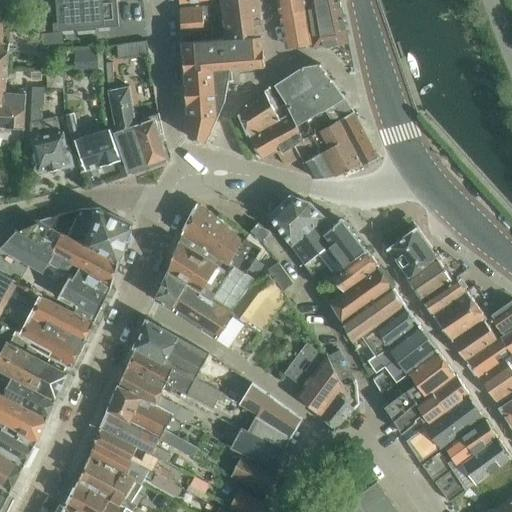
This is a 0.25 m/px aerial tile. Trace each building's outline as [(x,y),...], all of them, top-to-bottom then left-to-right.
[(120,26),(118,1),(117,0),(51,0),(54,31),(64,31),(77,30),(78,31),(97,29),(97,28),(120,26)] [(223,0),(225,16),(226,16),(226,17),(230,17),(230,20),(261,18),(260,10),(258,0),(223,0)] [(308,19),(313,43),(314,43),(314,48),(348,42),(342,1),(341,0),(305,0),(305,1),(306,6),(308,19)] [(290,47),(313,43),(308,19),(306,6),(305,1),(280,5),(286,43),(290,47)] [(212,21),(216,21),(215,12),(212,13),(211,6),(181,8),(183,37),(198,35),(213,35),(212,21)] [(225,16),(227,38),(263,33),(261,18),(230,20),(230,17),(226,17),(226,16),(225,16)] [(0,42),(11,43),(11,39),(3,39),(4,22),(0,21),(0,42)] [(43,44),(65,43),(64,31),(54,31),(48,32),(42,32),(43,44)] [(263,33),(227,38),(228,39),(184,42),(190,135),(190,137),(208,142),(209,141),(208,141),(226,101),(229,83),(243,85),(245,74),(263,73),(262,67),(266,66),(263,36),(263,33)] [(118,45),(120,59),(150,55),(148,41),(118,45)] [(0,42),(0,69),(10,70),(11,43),(0,42)] [(99,48),(75,49),(75,61),(99,61),(99,48)] [(56,51),(46,55),(51,66),(61,62),(56,51)] [(74,76),(75,86),(99,85),(98,62),(67,63),(68,76),(74,76)] [(108,65),(110,88),(117,133),(131,173),(169,159),(161,136),(165,135),(158,116),(144,121),(142,127),(137,128),(131,88),(116,90),(114,64),(108,65)] [(291,113),(294,119),(341,92),(321,64),(303,67),(276,85),(291,113)] [(47,87),(64,87),(63,67),(46,67),(47,87)] [(0,88),(9,89),(10,70),(0,69),(0,88)] [(0,126),(27,128),(27,125),(28,107),(27,107),(27,94),(8,93),(9,89),(0,88),(0,126)] [(250,136),(251,136),(281,119),(266,91),(240,111),(252,135),(250,136)] [(294,119),(298,125),(307,119),(314,131),(352,109),(346,99),(341,92),(294,119)] [(32,105),(30,139),(31,139),(32,139),(36,154),(33,154),(38,173),(75,165),(71,145),(68,146),(65,132),(62,132),(58,116),(44,119),(41,105),(32,105)] [(355,111),(339,120),(348,134),(346,134),(352,145),(354,144),(365,163),(381,156),(355,111)] [(87,136),(80,138),(75,112),(64,115),(66,122),(82,172),(86,170),(102,165),(102,166),(121,160),(111,128),(96,133),(94,126),(85,129),(87,136)] [(286,165),(301,156),(295,145),(309,137),(305,131),(302,133),(298,125),(294,119),(291,113),(281,119),(251,136),(264,159),(278,151),(286,165)] [(339,120),(318,132),(337,175),(339,175),(365,163),(354,144),(352,145),(346,134),(348,134),(339,120)] [(295,145),(301,156),(314,178),(337,175),(318,132),(309,137),(295,145)] [(269,215),(292,246),(326,218),(312,201),(292,193),(276,194),(270,200),(269,215)] [(182,234),(229,265),(230,262),(235,265),(247,273),(250,268),(256,259),(263,248),(246,237),(245,239),(213,212),(200,204),(195,205),(182,234)] [(42,221),(40,221),(51,227),(62,233),(62,234),(120,265),(134,224),(101,208),(82,209),(42,221)] [(328,263),(336,273),(365,251),(343,223),(336,229),(326,218),(292,246),(306,263),(304,264),(312,274),(328,263)] [(40,221),(17,231),(75,264),(77,265),(81,267),(113,285),(120,265),(62,234),(62,233),(51,227),(40,221)] [(251,232),(263,242),(270,233),(258,224),(251,232)] [(389,249),(410,277),(440,256),(440,255),(438,252),(436,253),(418,228),(389,249)] [(75,264),(17,231),(1,248),(67,284),(60,297),(74,305),(72,309),(96,321),(113,285),(81,267),(75,277),(72,275),(69,273),(75,264)] [(181,240),(175,256),(220,286),(224,281),(213,273),(218,265),(181,240)] [(333,275),(344,291),(378,267),(367,250),(365,251),(336,273),(333,275)] [(175,256),(169,271),(211,300),(220,286),(175,256)] [(424,300),(454,279),(440,260),(442,259),(440,256),(410,277),(408,278),(423,301),(424,300)] [(256,259),(250,268),(259,273),(265,265),(256,259)] [(268,269),(284,290),(294,283),(279,261),(268,269)] [(256,279),(247,273),(235,265),(224,281),(220,286),(211,300),(232,314),(248,289),(256,279)] [(342,320),(342,321),(392,289),(388,283),(390,283),(378,267),(344,291),(331,300),(339,315),(336,317),(339,321),(342,320)] [(211,300),(169,271),(168,270),(156,298),(250,361),(255,353),(249,349),(260,332),(257,329),(262,322),(253,316),(263,300),(278,289),(268,275),(248,289),(232,314),(211,300)] [(16,281),(0,271),(0,305),(2,307),(16,281)] [(424,300),(433,313),(468,291),(458,277),(454,279),(424,300)] [(342,321),(354,343),(405,306),(392,289),(342,321)] [(454,342),(484,320),(487,318),(468,291),(433,313),(454,342)] [(54,351),(52,355),(52,356),(54,357),(72,367),(95,322),(42,295),(22,334),(54,351)] [(511,300),(491,316),(504,334),(511,328),(511,300)] [(294,321),(298,309),(285,305),(280,316),(294,321)] [(354,343),(365,363),(419,325),(405,306),(354,343)] [(149,319),(137,347),(196,379),(188,394),(205,403),(214,408),(222,393),(204,383),(207,377),(199,373),(210,353),(149,319)] [(484,320),(454,342),(466,359),(496,337),(484,320)] [(282,351),(289,328),(268,322),(261,346),(282,351)] [(381,392),(410,371),(438,351),(419,325),(365,363),(370,373),(385,364),(387,367),(372,378),(381,392)] [(511,328),(504,334),(500,337),(511,352),(511,328)] [(0,367),(57,399),(69,372),(35,355),(38,347),(14,335),(12,341),(10,340),(0,357),(0,367)] [(468,361),(480,377),(511,354),(511,352),(500,337),(468,361)] [(303,387),(327,354),(309,340),(284,372),(303,387)] [(127,368),(164,388),(170,391),(173,386),(188,394),(196,379),(137,347),(127,368)] [(298,395),(321,415),(342,386),(355,380),(340,350),(328,356),(327,354),(303,387),(298,395)] [(395,419),(394,419),(456,376),(438,351),(410,371),(418,383),(386,406),(395,419)] [(511,354),(480,377),(500,405),(511,395),(511,366),(509,362),(511,359),(511,354)] [(0,391),(49,418),(57,399),(0,367),(0,391)] [(127,368),(120,386),(188,422),(194,413),(164,398),(162,402),(158,400),(164,388),(127,368)] [(423,428),(426,426),(469,395),(456,376),(394,419),(402,432),(417,420),(423,428)] [(342,386),(321,415),(336,429),(358,404),(358,400),(358,384),(355,380),(342,386)] [(240,405),(256,416),(293,437),(302,419),(252,383),(240,405)] [(120,386),(109,409),(147,430),(161,438),(160,439),(191,456),(194,450),(184,445),(186,440),(166,429),(172,417),(187,423),(188,422),(120,386)] [(19,433),(36,443),(37,442),(39,443),(49,418),(0,391),(0,418),(20,431),(19,433)] [(469,395),(426,426),(441,447),(484,414),(469,395)] [(511,400),(502,407),(511,423),(511,400)] [(109,409),(102,426),(138,446),(164,459),(166,461),(169,455),(170,453),(157,447),(160,439),(161,438),(147,430),(109,409)] [(257,417),(248,431),(285,451),(293,437),(256,416),(257,417)] [(0,482),(13,491),(25,467),(33,450),(36,443),(19,433),(20,431),(0,418),(0,482)] [(446,447),(459,465),(498,437),(486,419),(446,447)] [(96,439),(97,439),(171,479),(172,479),(174,474),(160,466),(162,461),(164,459),(138,446),(102,426),(96,439)] [(423,428),(407,441),(421,461),(437,450),(441,447),(426,426),(423,428)] [(232,447),(243,453),(278,470),(287,451),(285,451),(248,431),(241,428),(232,447)] [(97,439),(90,454),(128,473),(144,482),(147,477),(153,480),(152,482),(178,496),(183,488),(170,481),(171,479),(97,439)] [(477,484),(496,470),(511,458),(507,449),(500,439),(464,465),(477,484)] [(422,464),(436,483),(450,475),(448,473),(453,469),(440,451),(422,464)] [(278,470),(243,453),(232,476),(268,493),(279,471),(278,470)] [(81,475),(78,481),(132,511),(136,504),(132,503),(142,485),(144,482),(128,473),(91,454),(81,475)] [(450,475),(436,483),(450,501),(462,492),(450,475)] [(194,478),(190,486),(205,494),(209,486),(194,478)] [(66,504),(65,507),(73,511),(133,511),(132,511),(78,481),(68,501),(80,508),(79,510),(66,504)] [(378,481),(355,498),(363,509),(386,493),(378,481)] [(0,511),(2,511),(13,491),(0,482),(0,511)] [(190,486),(188,491),(209,502),(211,497),(205,494),(190,486)] [(232,508),(232,509),(237,511),(260,511),(266,500),(265,499),(243,488),(232,508)] [(364,511),(383,511),(394,505),(386,493),(363,509),(364,511)] [(364,511),(363,509),(355,498),(335,511),(364,511)] [(511,511),(511,498),(489,511),(511,511)]
